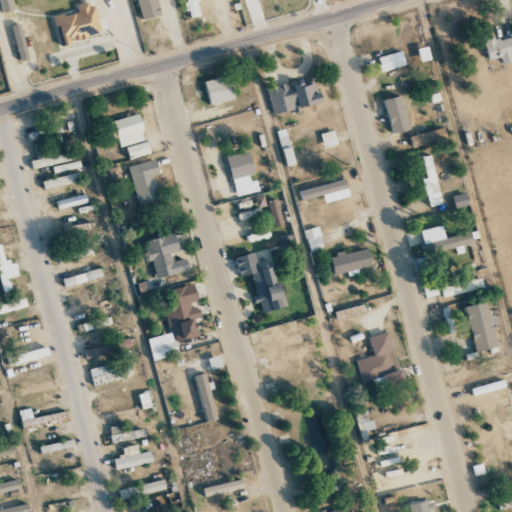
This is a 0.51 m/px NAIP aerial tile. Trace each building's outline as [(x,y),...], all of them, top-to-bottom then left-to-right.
[(0,0),(0,6),(1,13),(13,10),(10,0),(0,0)] [(135,0),(141,19),(160,15),(155,0),(135,0)] [(185,0),(189,18),(201,15),(198,0),(185,0)] [(99,34),(91,2),(75,6),(76,12),(53,18),(60,46),(70,44),(70,41),(99,34)] [(13,26),(18,61),(26,60),(21,24),(13,26)] [(511,61),(511,53),(511,52),(511,37),(493,40),(493,36),(483,38),(487,60),(501,58),(502,63),(511,61)] [(380,71),(405,65),(402,51),(377,56),(380,71)] [(204,81),(210,104),(234,98),(228,75),(204,81)] [(266,90),(273,114),(320,101),(313,77),(266,90)] [(392,133),(409,129),(400,95),(383,99),(392,133)] [(144,140),(138,114),(113,120),(119,146),(144,140)] [(445,140),(444,129),(409,134),(410,145),(445,140)] [(337,144),(333,130),(320,133),(324,147),(337,144)] [(150,153),(146,141),(125,147),(129,159),(150,153)] [(31,168),(74,160),(72,151),(30,160),(31,168)] [(235,196),(252,192),(248,175),(254,174),(248,151),(226,156),(235,196)] [(422,156),(425,178),(423,178),(426,206),(438,205),(432,155),(422,156)] [(127,166),(137,204),(159,198),(153,176),(158,174),(154,159),(127,166)] [(53,171),(79,168),(78,162),(52,165),(53,171)] [(41,181),(43,190),(76,181),(74,173),(41,181)] [(348,196),(344,179),(299,190),(301,200),(328,193),(330,201),(348,196)] [(452,196),(455,208),(468,204),(465,192),(452,196)] [(266,202),(273,226),(282,223),(275,199),(266,202)] [(421,229),(426,252),(471,243),(469,233),(444,238),(441,225),(421,229)] [(323,249),(317,226),(303,230),(309,253),(323,249)] [(145,240),(154,278),(188,269),(185,258),(171,261),(169,252),(178,250),(173,233),(145,240)] [(8,278),(18,276),(14,260),(4,263),(0,244),(0,284),(1,291),(10,289),(8,278)] [(370,266),(366,248),(329,256),(333,274),(370,266)] [(62,254),(64,261),(86,256),(85,249),(62,254)] [(234,257),(239,276),(250,273),(257,302),(259,302),(261,312),(285,306),(279,283),(274,284),(270,266),(257,269),(253,252),(234,257)] [(62,277),(64,285),(101,278),(100,270),(62,277)] [(440,288),(442,297),(482,287),(480,277),(440,288)] [(199,335),(193,308),(191,309),(190,302),(196,300),(192,284),(161,291),(173,341),(199,335)] [(0,313),(26,306),(24,298),(0,304),(0,313)] [(475,352),(496,347),(485,301),(464,306),(475,352)] [(355,360),(362,382),(372,379),(375,390),(404,382),(400,367),(397,368),(386,331),(367,337),(373,355),(355,360)] [(147,337),(151,359),(176,355),(173,333),(147,337)] [(118,343),(83,348),(84,357),(119,352),(118,343)] [(88,369),(92,386),(132,376),(129,366),(114,370),(112,363),(88,369)] [(193,375),(206,421),(217,418),(203,372),(193,375)] [(18,387),(19,396),(53,390),(52,382),(18,387)] [(19,410),(21,428),(56,423),(55,414),(31,417),(30,408),(19,410)] [(367,439),(365,430),(374,428),(372,419),(367,420),(366,411),(354,413),(359,440),(367,439)] [(133,440),(132,432),(123,432),(123,427),(109,427),(110,441),(133,440)] [(494,428),(499,468),(507,467),(502,427),(494,428)] [(38,447),(40,454),(73,445),(71,439),(38,447)] [(121,447),(123,457),(113,458),(114,468),(151,463),(149,451),(137,452),(136,445),(121,447)] [(0,483),(0,493),(19,488),(17,479),(0,483)] [(118,490),(120,499),(164,488),(162,479),(118,490)] [(242,487),(240,479),(202,489),(204,497),(242,487)] [(75,488),(73,480),(42,488),(44,496),(75,488)] [(409,505),(410,511),(429,511),(435,511),(432,499),(409,505)]
